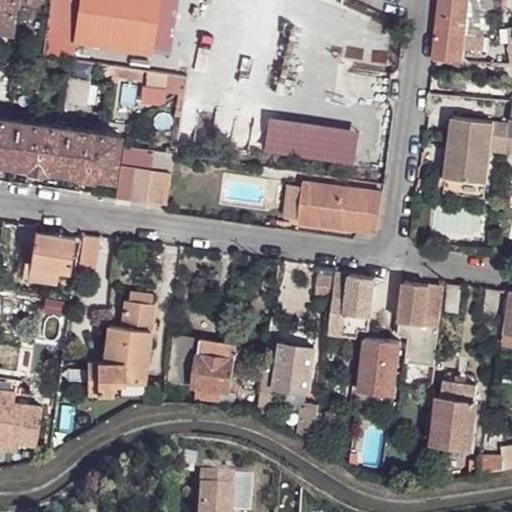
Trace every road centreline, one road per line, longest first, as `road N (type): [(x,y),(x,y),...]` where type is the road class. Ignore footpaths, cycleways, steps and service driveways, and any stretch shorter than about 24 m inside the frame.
road 1 (residential): [(393,253),(0,201)]
road 2 (residential): [(423,0),(393,253)]
road 3 (residential): [(511,272),(393,253)]
